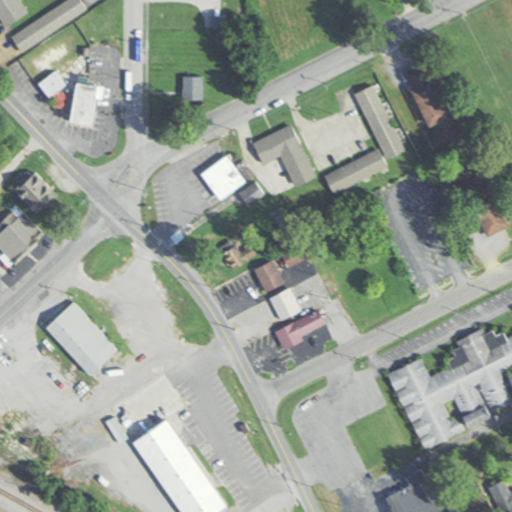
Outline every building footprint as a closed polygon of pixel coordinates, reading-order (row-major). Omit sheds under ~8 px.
[(0,0),(0,21),(4,27),(26,13),(17,0),(0,0)] [(68,0),(9,34),(19,51),(86,12),(79,0),(68,0)] [(439,150),(461,140),(426,62),(404,72),(439,150)] [(39,82),(50,96),(64,84),(53,71),(39,82)] [(181,100),(201,100),(201,76),(181,76),(181,100)] [(75,81),(104,87),(96,127),(67,121),(75,81)] [(403,151),(373,85),(354,93),(384,160),(403,151)] [(292,186),(314,178),(292,125),(251,141),(261,164),(280,156),(292,186)] [(323,174),(331,193),(386,169),(378,150),(323,174)] [(224,155),(198,174),(218,201),(243,181),(224,155)] [(503,229),(473,160),(453,169),(483,237),(503,229)] [(55,194),(31,170),(13,189),(37,213),(55,194)] [(40,232),(14,204),(0,216),(0,250),(9,260),(40,232)] [(225,232),(215,215),(199,226),(209,242),(225,232)] [(239,252),(235,245),(221,252),(230,269),(255,255),(250,245),(239,252)] [(281,257),(289,267),(301,257),(294,247),(281,257)] [(262,291),(281,285),(273,260),(254,267),(262,291)] [(299,311),(287,288),(268,299),(280,321),(299,311)] [(88,375),(116,350),(72,301),(44,327),(88,375)] [(282,348),(325,327),(317,310),(274,331),(282,348)] [(511,334),(505,337),(501,329),(484,336),(481,329),(451,342),(456,355),(445,360),(448,368),(428,377),(421,359),(388,372),(420,450),(464,432),(451,402),(455,401),(466,427),(490,417),(488,412),(511,402),(511,394),(502,371),(511,366),(511,371),(507,374),(511,386),(511,334)] [(162,373),(185,406),(164,419),(131,443),(108,410),(162,373)] [(215,511),(225,505),(164,419),(131,443),(179,511),(215,511)] [(387,496),(394,511),(440,511),(422,469),(404,477),(409,487),(387,496)] [(511,490),(508,492),(503,480),(487,487),(499,511),(510,511),(511,511),(511,490)]
